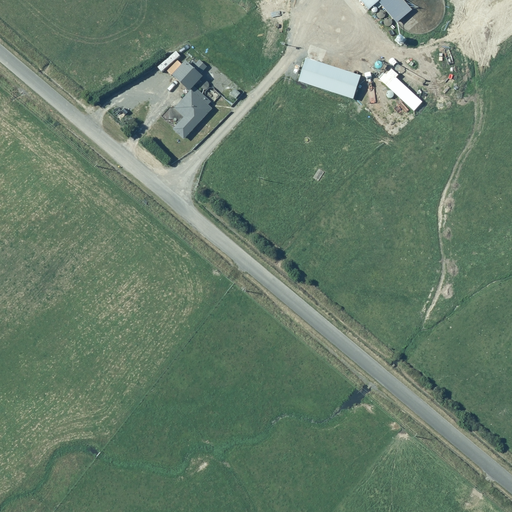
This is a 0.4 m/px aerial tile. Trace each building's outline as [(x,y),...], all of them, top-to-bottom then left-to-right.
[(413,10),(403,0),(360,0),(370,11),(373,8),(376,12),(382,6),(397,23),(413,10)] [(189,62),(175,77),(191,92),(203,79),(224,99),(230,94),(236,100),(243,93),(212,63),(207,67),(197,58),(191,65),(189,62)] [(362,76),(307,58),(302,72),(299,71),(296,81),(354,100),(362,76)] [(385,73),(379,79),(414,111),(424,101),(398,77),(399,76),(392,69),(387,75),(385,73)] [(213,110),(193,91),(190,94),(189,93),(174,108),(185,118),(173,131),(184,141),(213,110)]
